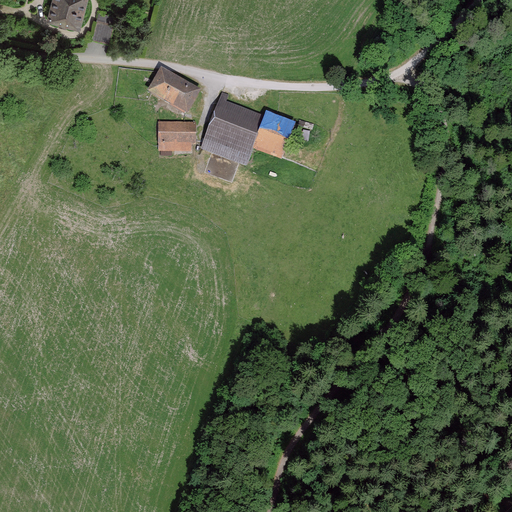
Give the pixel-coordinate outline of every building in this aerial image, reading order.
[(82,28),(89,0),(54,0),(49,19),(82,28)] [(101,11),(94,39),(109,43),(116,15),(101,11)] [(205,92),(166,70),(153,93),(192,115),(205,92)] [(270,114),(268,119),(229,104),(231,99),(223,96),(202,149),(250,167),(256,150),(285,161),(299,125),(270,114)] [(199,147),(198,124),(160,124),(160,153),(193,153),(193,147),(199,147)] [(353,161),(334,154),(326,175),(345,182),(353,161)]
